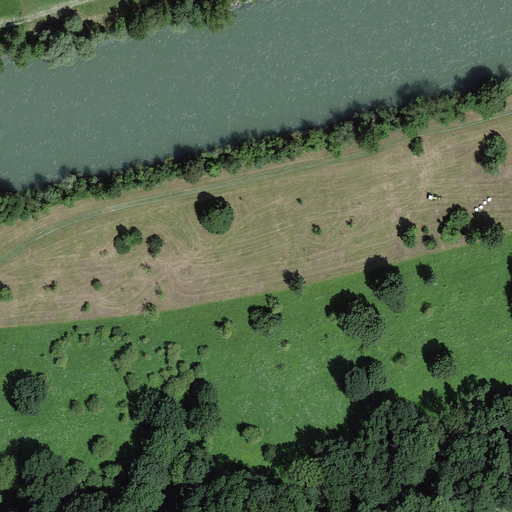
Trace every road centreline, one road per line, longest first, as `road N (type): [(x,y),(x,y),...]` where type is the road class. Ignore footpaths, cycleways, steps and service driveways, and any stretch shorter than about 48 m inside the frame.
road 1 (track): [(0,255),(100,210),(511,113)]
road 2 (track): [(294,511),(511,457)]
